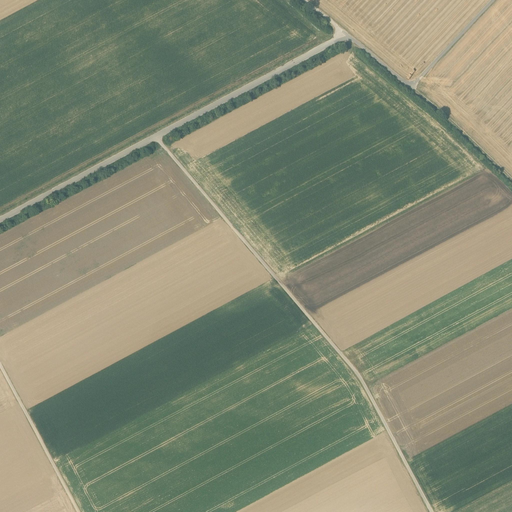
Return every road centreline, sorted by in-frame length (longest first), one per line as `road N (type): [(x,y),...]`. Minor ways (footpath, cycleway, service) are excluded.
road 1 (track): [(155,137),(374,402),(432,511)]
road 2 (track): [(344,34),(155,137)]
road 3 (track): [(155,137),(0,220)]
road 4 (track): [(0,361),(80,511)]
road 5 (track): [(412,87),(511,179)]
